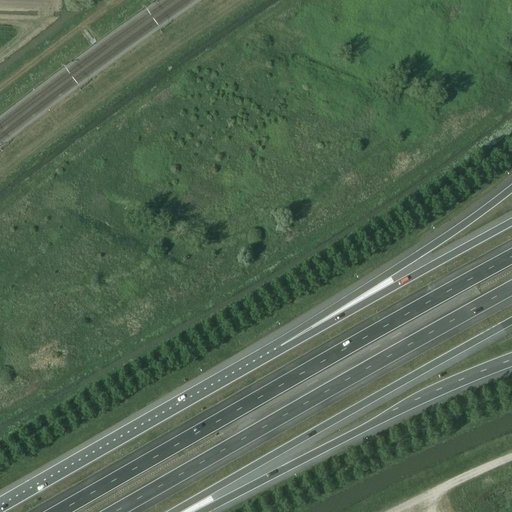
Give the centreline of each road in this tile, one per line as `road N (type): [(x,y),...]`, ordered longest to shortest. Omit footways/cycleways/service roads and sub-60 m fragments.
road 1 (motorway): [(511,257),(60,511)]
road 2 (motorway): [(115,511),(511,288)]
road 3 (motorway): [(175,511),(511,321)]
road 4 (motorway): [(198,511),(511,360)]
road 5 (motorway): [(283,348),(0,510)]
road 6 (motorway): [(511,188),(283,348)]
road 7 (motorway): [(511,222),(283,348)]
road 8 (track): [(121,0),(0,93)]
